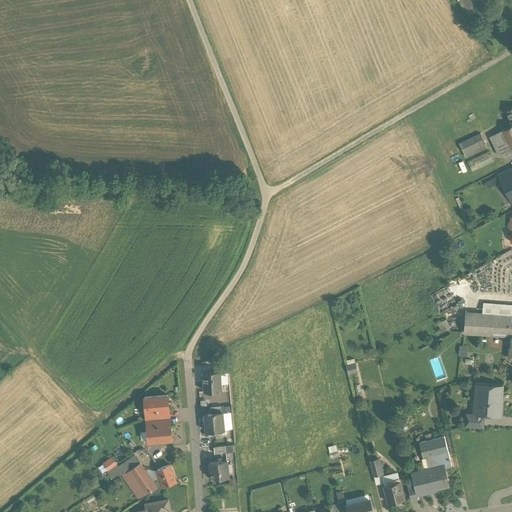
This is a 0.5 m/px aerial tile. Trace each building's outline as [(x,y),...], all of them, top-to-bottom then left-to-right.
[(486,7),(481,0),(458,0),(459,0),(458,0),(472,19),(486,7)] [(511,126),(502,131),(506,139),(511,136),(511,126)] [(501,158),(511,152),(511,150),(506,139),(502,131),(491,137),(501,158)] [(481,134),(460,143),(466,157),(488,148),(481,134)] [(495,162),(490,152),(469,162),(474,172),(495,162)] [(511,169),(499,176),(502,183),(511,178),(511,169)] [(511,178),(502,183),(509,197),(511,195),(511,178)] [(456,266),(447,270),(450,275),(458,270),(456,266)] [(511,306),(484,304),(483,314),(465,312),(463,332),(492,334),(492,335),(509,337),(510,328),(511,328),(511,306)] [(350,373),(358,371),(356,358),(347,360),(350,373)] [(228,364),(215,365),(215,372),(219,372),(219,373),(228,372),(228,364)] [(215,372),(204,373),(205,391),(220,390),(219,373),(219,372),(215,372)] [(502,386),(476,384),(474,413),(484,414),(500,415),(502,386)] [(167,395),(144,397),(146,413),(168,411),(169,411),(167,395)] [(168,411),(146,413),(147,419),(169,417),(168,411)] [(210,413),(205,414),(207,432),(216,431),(216,430),(223,429),(223,431),(224,431),(222,412),(210,413)] [(484,414),(474,413),(474,414),(467,414),(466,425),(483,427),(484,414)] [(169,417),(147,419),(148,426),(170,424),(169,417)] [(148,426),(147,426),(149,442),(172,440),(170,424),(148,426)] [(444,436),(419,442),(423,458),(426,457),(448,452),(444,436)] [(448,452),(426,457),(428,468),(444,465),(444,467),(451,465),(448,452)] [(139,464),(133,455),(120,465),(125,473),(139,464)] [(117,464),(112,457),(104,463),(109,470),(117,464)] [(384,473),(380,458),(369,461),(373,476),(384,473)] [(220,462),(209,463),(211,480),(221,478),(221,475),(229,474),(227,461),(220,462)] [(108,471),(113,477),(122,470),(118,464),(108,471)] [(144,471),(139,464),(130,470),(135,477),(144,471)] [(169,465),(157,470),(160,478),(163,486),(175,482),(169,465)] [(428,468),(412,473),(415,484),(417,495),(428,492),(427,489),(434,487),(434,489),(448,486),(446,478),(447,478),(444,467),(444,465),(428,468)] [(135,477),(130,470),(122,475),(138,498),(146,494),(142,487),(135,477)] [(144,471),(135,477),(142,487),(151,481),(144,471)] [(160,478),(151,481),(156,488),(157,489),(163,486),(160,478)] [(399,478),(390,481),(391,484),(384,486),(388,503),(404,499),(399,478)] [(151,481),(142,487),(146,494),(156,488),(151,481)] [(415,484),(407,486),(411,501),(418,499),(417,495),(415,484)] [(346,498),(338,500),(338,502),(340,511),(348,511),(347,504),(347,503),(346,498)] [(168,500),(146,504),(147,510),(138,511),(167,511),(167,510),(169,509),(168,500)] [(347,503),(347,504),(348,511),(372,511),(372,507),(369,508),(367,502),(360,504),(359,501),(347,503)] [(340,511),(338,502),(329,505),(331,511),(332,511),(340,511)]
